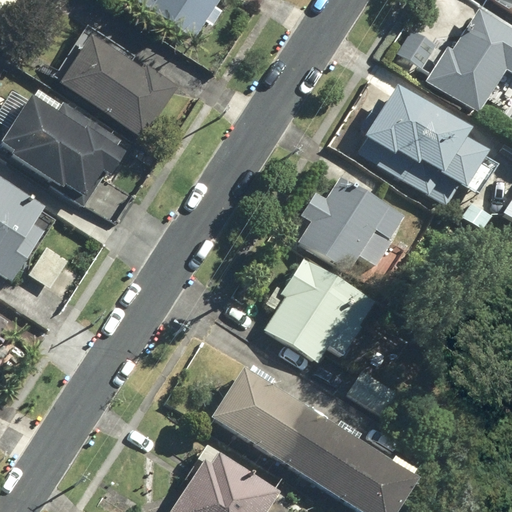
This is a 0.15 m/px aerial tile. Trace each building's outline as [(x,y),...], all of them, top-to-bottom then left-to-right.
[(1,0),(0,0),(0,18),(9,5),(1,0)] [(188,47),(200,28),(207,32),(217,16),(210,12),(217,0),(121,0),(119,4),(188,47)] [(511,0),(483,0),(511,19),(511,0)] [(443,50),(419,86),(471,120),(498,78),(511,86),(511,40),(471,14),(446,52),(443,50)] [(429,49),(407,37),(392,66),(414,77),(429,49)] [(170,91),(87,41),(57,92),(140,141),(170,91)] [(360,147),(354,155),(441,214),(480,158),(459,144),(462,139),(391,90),(354,143),(360,147)] [(59,110),(51,121),(8,95),(0,108),(0,128),(8,133),(0,147),(0,152),(8,157),(4,163),(57,196),(60,192),(81,205),(96,180),(105,184),(118,162),(110,157),(117,145),(59,110)] [(310,199),(296,221),(306,227),(293,248),(358,288),(397,224),(332,184),(320,205),(310,199)] [(0,189),(0,281),(10,288),(52,222),(0,189)] [(66,263),(42,249),(24,279),(48,293),(66,263)] [(260,338),(313,369),(323,353),(337,361),(366,311),(294,268),(279,293),(285,297),(260,338)] [(203,424),(339,511),(392,511),(409,485),(236,374),(203,424)] [(393,400),(356,377),(342,400),(379,422),(393,400)] [(197,450),(178,481),(186,486),(168,511),(263,511),(273,497),(197,450)]
